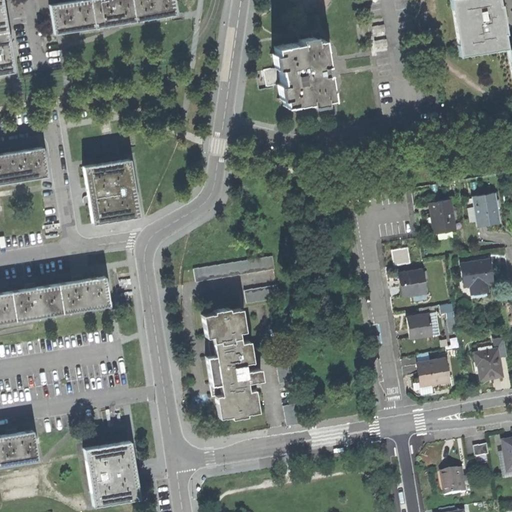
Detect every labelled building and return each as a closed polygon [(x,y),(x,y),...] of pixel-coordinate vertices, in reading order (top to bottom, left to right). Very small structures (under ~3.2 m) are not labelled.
[(88,0),(65,0),(63,0),(48,3),(53,32),(93,25),(88,0)] [(130,0),(88,0),(93,25),(133,19),(130,0)] [(171,0),(130,0),(133,19),(174,12),(171,0)] [(511,86),(511,45),(508,46),(503,17),(500,0),(450,0),(460,55),(506,48),(511,86)] [(0,70),(11,69),(8,54),(7,44),(4,28),(0,29),(0,70)] [(272,52),(274,67),(278,66),(280,82),(276,82),(279,97),(282,97),(283,103),(307,99),(308,102),(323,100),(322,97),(329,96),(325,71),(329,70),(328,66),(328,61),(324,62),(320,36),(313,37),(313,35),(298,37),(298,40),(273,44),(274,52),(272,52)] [(266,84),(276,82),(280,82),(278,66),(274,67),(263,68),(266,84)] [(41,145),(18,149),(9,151),(0,152),(0,182),(46,175),(41,145)] [(91,222),(137,214),(128,157),(81,164),(86,197),(91,222)] [(494,190),(470,194),(475,225),(493,222),(499,222),(494,190)] [(432,233),(455,229),(450,197),(426,201),(428,214),(432,233)] [(407,247),(405,247),(399,248),(390,249),(393,263),(409,261),(407,247)] [(486,283),(490,282),(488,269),(487,259),(457,263),(461,287),(467,286),(468,294),(487,291),(486,283)] [(256,268),(256,260),(233,260),(234,269),(256,268)] [(399,295),(423,291),(419,267),(395,271),(397,284),(399,295)] [(104,274),(79,278),(71,280),(55,282),(60,312),(108,304),(104,274)] [(55,282),(32,286),(23,288),(7,290),(12,319),(60,312),(55,282)] [(247,301),(280,298),(279,285),(246,288),(247,301)] [(7,290),(0,291),(0,321),(12,319),(7,290)] [(210,334),(213,353),(217,382),(218,387),(219,392),(213,393),(216,415),(228,413),(229,416),(244,413),(243,411),(255,409),(252,387),(246,388),(245,380),(260,377),(258,366),(243,368),(242,361),(250,359),(247,338),(238,340),(237,330),(243,329),(239,306),(227,308),(227,306),(211,308),(212,311),(200,313),(204,335),(210,334)] [(433,310),(428,311),(431,335),(437,334),(433,310)] [(431,335),(428,311),(404,314),(406,328),(408,338),(431,335)] [(489,378),(503,376),(497,346),(471,350),(474,364),(475,364),(478,380),(489,378)] [(209,383),(217,382),(213,353),(204,354),(209,383)] [(417,386),(446,381),(443,358),(414,362),(416,375),(417,386)] [(32,429),(16,432),(7,433),(0,434),(0,464),(36,459),(32,429)] [(92,503),(139,496),(136,473),(137,472),(140,469),(140,464),(138,461),(134,460),(130,438),(82,446),(92,503)] [(509,470),(511,470),(511,438),(503,440),(505,452),(506,452),(509,470)] [(474,455),(488,453),(487,443),(473,445),(474,455)] [(465,490),(461,466),(450,468),(440,470),(444,493),(465,490)]
